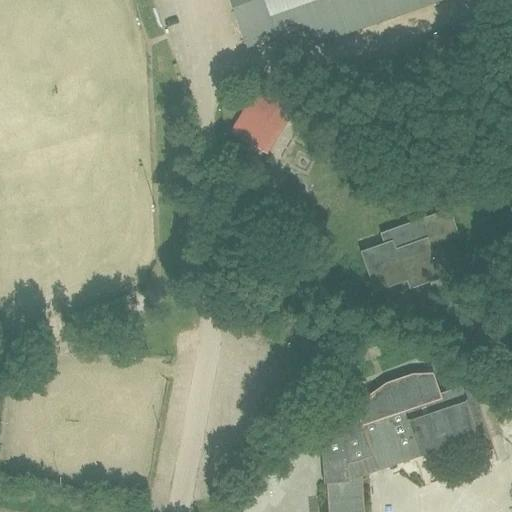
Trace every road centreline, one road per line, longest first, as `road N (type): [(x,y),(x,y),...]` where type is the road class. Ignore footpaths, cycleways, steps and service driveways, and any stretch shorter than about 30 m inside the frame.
road 1 (residential): [(176,511),(211,322),(211,148),(200,40)]
road 2 (track): [(212,297),(317,293),(511,329)]
